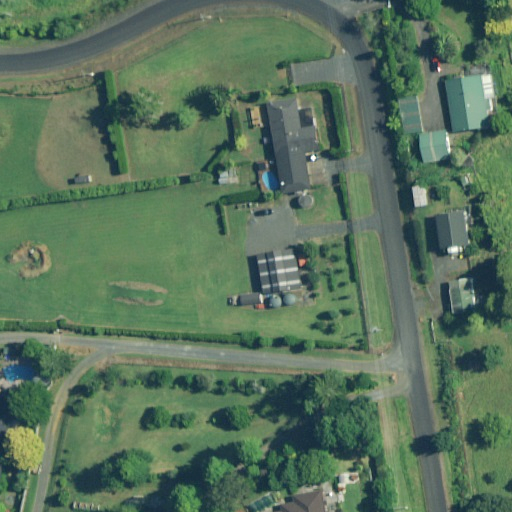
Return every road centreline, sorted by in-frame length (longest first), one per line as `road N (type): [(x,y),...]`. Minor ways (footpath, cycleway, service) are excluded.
road 1 (residential): [(437,511),(364,67),(347,31),(302,0)]
road 2 (residential): [(187,0),(77,49),(0,61)]
